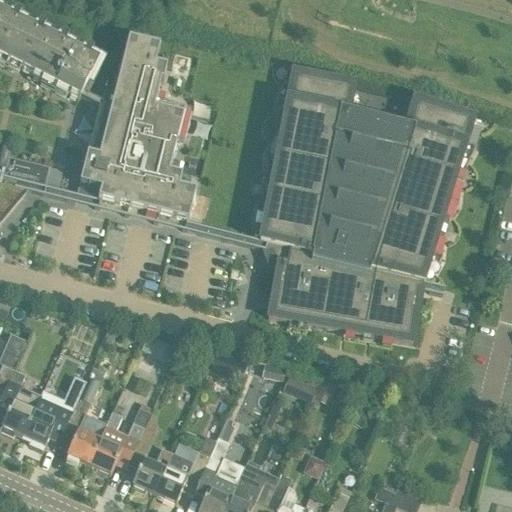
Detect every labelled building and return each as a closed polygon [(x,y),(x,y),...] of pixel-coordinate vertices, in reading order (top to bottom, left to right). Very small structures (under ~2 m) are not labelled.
[(0,59),(79,100),(99,63),(0,11),(0,59)] [(159,51),(128,43),(98,161),(86,158),(78,188),(89,191),(87,201),(97,203),(96,205),(100,206),(101,204),(126,211),(126,212),(129,213),(129,212),(154,218),(153,219),(158,221),(158,219),(183,225),(182,227),(185,228),(186,228),(187,226),(194,195),(177,191),(180,179),(168,176),(182,120),(153,112),(160,86),(163,86),(166,71),(155,68),(159,51)] [(181,232),(181,233),(265,254),(271,269),(277,270),(276,272),(271,305),(269,311),(268,322),(412,347),(421,297),(421,293),(423,287),(423,286),(444,292),(444,290),(423,285),(425,278),(431,280),(441,262),(443,242),(437,240),(442,223),(448,225),(458,207),(460,187),(454,185),(459,168),(465,170),(475,152),(477,132),(471,130),(474,121),(474,120),(410,104),(403,129),(350,114),(355,91),(292,75),(292,76),(290,85),(284,83),(276,102),(276,123),(283,124),(279,141),(273,140),(265,159),(265,179),(271,180),(268,198),(261,197),(254,216),(254,235),(260,237),(259,244),(187,226),(186,228),(185,228),(184,232),(181,232)] [(0,220),(22,193),(74,206),(76,198),(43,190),(48,171),(8,161),(3,180),(0,179),(0,220)] [(146,341),(140,355),(169,367),(175,352),(146,341)] [(241,363),(216,353),(208,373),(239,386),(247,365),(241,363)] [(263,379),(281,384),(284,372),(266,367),(263,379)] [(0,392),(4,394),(0,402),(0,405),(14,374),(2,369),(0,373),(0,392)] [(0,435),(13,441),(15,436),(23,439),(41,400),(32,396),(30,400),(18,394),(25,379),(14,374),(0,405),(0,418),(5,421),(0,432),(0,435)] [(83,394),(70,423),(81,428),(87,417),(90,408),(100,385),(88,379),(85,386),(82,394),(83,394)] [(41,400),(23,439),(31,443),(30,445),(29,448),(43,454),(45,449),(50,439),(60,444),(70,423),(83,394),(82,394),(85,386),(74,381),(64,405),(42,395),(40,399),(41,400)] [(316,400),(327,405),(335,387),(323,382),(316,400)] [(312,405),(317,393),(303,386),(297,399),(312,405)] [(372,407),(358,399),(351,413),(365,420),(372,407)] [(280,410),(273,407),(264,428),(270,431),(280,410)] [(113,416),(90,469),(111,478),(115,469),(126,474),(136,452),(145,432),(144,432),(151,417),(139,411),(133,427),(127,439),(115,434),(122,420),(113,416)] [(90,469),(113,416),(112,416),(104,433),(96,429),(91,439),(78,433),(67,459),(90,469)] [(156,437),(145,432),(136,452),(147,457),(156,437)] [(172,458),(155,498),(176,507),(182,495),(193,500),(217,445),(216,445),(205,440),(187,481),(177,477),(183,463),(172,458)] [(217,445),(193,500),(203,504),(199,511),(226,511),(238,486),(237,486),(244,471),(223,462),(230,447),(217,441),(216,445),(217,445)] [(132,488),(155,498),(172,458),(161,453),(155,467),(143,462),(132,488)] [(266,510),(279,482),(245,467),(244,471),(237,486),(238,486),(226,511),(252,511),(253,511),(255,505),(266,510)] [(304,511),(294,507),(291,511),(287,511),(280,509),(292,483),(280,478),(279,482),(266,510),(270,511),(304,511)] [(387,511),(389,509),(395,511),(400,500),(418,507),(421,500),(398,489),(394,497),(393,496),(395,493),(381,486),(379,490),(374,502),(385,507),(382,511),(387,511)] [(351,495),(340,489),(329,511),(343,511),(348,500),(351,495)]
